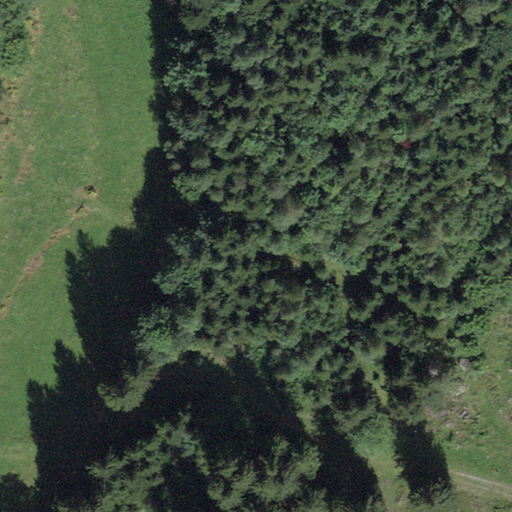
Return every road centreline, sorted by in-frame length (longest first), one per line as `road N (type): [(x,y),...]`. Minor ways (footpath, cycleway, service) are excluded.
road 1 (track): [(511,435),(465,400),(414,316),(349,264),(283,226),(229,209),(171,222),(78,196),(29,146),(0,97)]
road 2 (track): [(511,495),(369,457),(220,382),(170,376),(91,439),(43,452),(0,450)]
